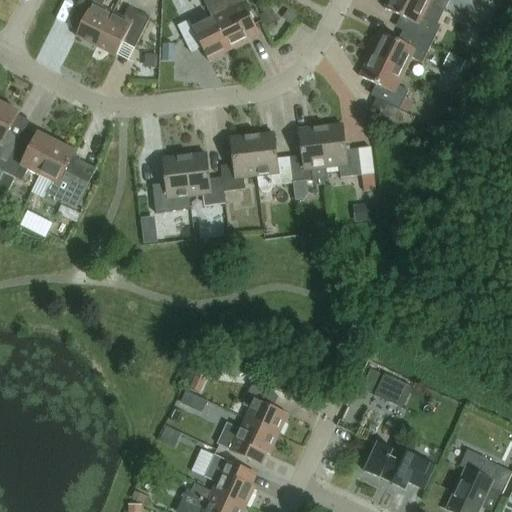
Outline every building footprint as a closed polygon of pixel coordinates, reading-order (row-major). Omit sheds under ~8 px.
[(96,47),(113,14),(102,8),(105,0),(80,0),(67,26),(79,32),(76,37),(96,47)] [(212,18),(229,51),(260,36),(242,0),(203,0),(212,18)] [(445,11),(430,4),(422,0),(388,0),(385,9),(407,20),(402,30),(425,41),(432,44),(441,26),(439,25),(445,11)] [(422,0),(430,4),(445,11),(450,0),(422,0)] [(113,14),(96,47),(116,57),(123,44),(135,50),(149,20),(128,10),(124,19),(113,14)] [(278,21),(273,10),(260,16),(266,27),(278,21)] [(209,61),(229,51),(212,18),(193,28),(189,21),(178,26),(191,52),(202,47),(209,61)] [(432,44),(425,41),(402,30),(397,40),(382,33),(371,55),(405,72),(412,58),(423,63),(432,44)] [(398,86),(405,72),(371,55),(360,77),(383,88),(377,99),(400,110),(409,91),(398,86)] [(460,75),(466,63),(450,55),(444,67),(460,75)] [(146,56),(146,70),(159,70),(159,56),(146,56)] [(0,160),(1,161),(0,162),(0,179),(21,139),(10,133),(20,114),(1,104),(0,105),(0,160)] [(322,129),(327,169),(341,167),(342,178),(363,176),(360,150),(347,152),(344,126),(322,129)] [(329,179),(327,169),(322,129),(300,132),(303,157),(291,159),(294,185),(296,203),(305,202),(309,196),(307,183),(315,182),(318,185),(325,184),(329,179)] [(40,178),(58,144),(37,133),(27,153),(17,147),(21,139),(0,179),(0,189),(8,194),(16,178),(22,181),(27,171),(40,178)] [(294,185),(291,159),(278,160),(275,135),(253,137),(258,177),(259,188),(262,192),(268,192),(271,190),(273,187),(294,185)] [(245,179),(258,177),(253,137),(231,140),(234,166),(221,167),(225,205),(226,205),(225,193),(246,190),(245,179)] [(58,144),(40,178),(51,184),(46,194),(74,207),(92,171),(72,161),(75,153),(58,144)] [(225,205),(221,167),(220,167),(222,179),(210,180),(207,155),(185,158),(190,198),(204,196),(205,207),(225,205)] [(177,199),(190,198),(185,158),(164,160),(167,186),(154,187),(157,214),(178,211),(177,199)] [(246,419),(280,435),(289,415),(275,408),(280,397),(254,385),(244,405),(251,409),(246,419)] [(271,455),(280,435),(246,419),(242,429),(227,422),(217,444),(252,460),(257,448),(271,455)] [(182,435),(167,428),(160,442),(175,449),(182,435)] [(424,491),(436,465),(409,453),(406,458),(394,452),(395,450),(380,443),(367,473),(380,479),(381,477),(394,483),(393,485),(406,491),(409,484),(424,491)] [(213,492),(247,507),(256,488),(242,482),(247,470),(215,455),(204,477),(217,483),(213,492)] [(503,494),(511,474),(511,471),(487,460),(480,475),(467,469),(448,510),(451,511),(479,511),(491,488),(503,494)] [(244,511),(247,507),(213,492),(195,484),(191,492),(195,498),(200,501),(195,511),(244,511)]
